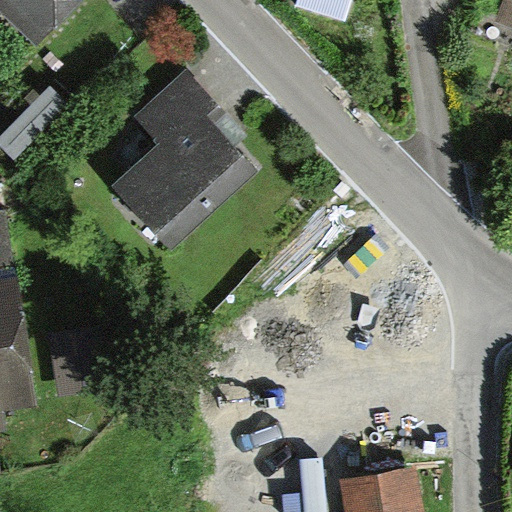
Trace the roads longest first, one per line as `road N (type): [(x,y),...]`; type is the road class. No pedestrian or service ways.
road 1 (residential): [(222,0),(401,189)]
road 2 (residential): [(487,278),(467,330),(468,511)]
road 3 (residential): [(401,189),(428,155),(414,0)]
road 4 (residential): [(401,189),(487,278)]
